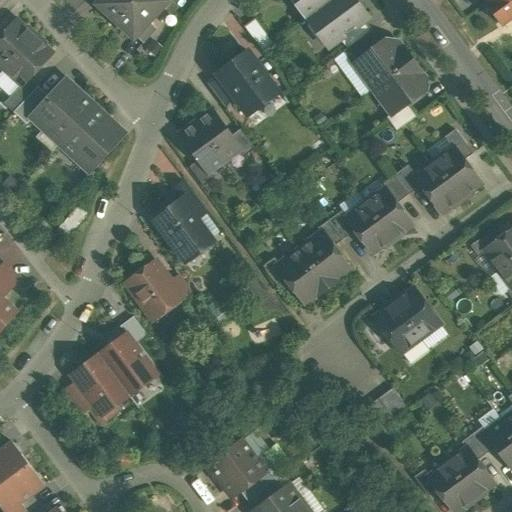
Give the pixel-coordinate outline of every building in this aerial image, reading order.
[(102,0),(100,3),(98,4),(116,20),(135,0),(102,0)] [(164,0),(135,0),(116,20),(134,37),(135,36),(148,21),(166,2),(164,0)] [(293,0),(308,18),(332,0),(293,0)] [(353,0),(332,0),(308,18),(329,47),(340,39),(364,21),(368,19),(353,0)] [(511,0),(492,0),(486,5),(501,26),(511,18),(511,0)] [(0,38),(0,65),(4,70),(35,36),(17,20),(0,38)] [(272,44),(254,20),(245,27),(263,51),(272,44)] [(157,29),(148,21),(135,36),(143,44),(157,29)] [(364,21),(340,39),(347,48),(371,31),(364,21)] [(347,48),(343,52),(353,66),(355,64),(354,64),(381,43),(372,31),(347,48)] [(35,36),(4,70),(21,85),(22,86),(29,78),(52,53),(35,36)] [(393,44),(383,42),(381,43),(354,64),(355,64),(373,89),(411,61),(403,49),(401,50),(395,42),(393,44)] [(248,52),(217,74),(237,102),(246,113),(276,90),(248,52)] [(411,61),(373,89),(391,114),(392,115),(406,104),(421,93),(423,82),(424,81),(418,73),(420,72),(411,61)] [(237,102),(218,75),(206,83),(226,110),(237,102)] [(29,78),(22,86),(21,85),(4,104),(13,113),(38,86),(29,78)] [(70,92),(62,85),(50,98),(32,117),(33,118),(61,144),(94,108),(76,92),(70,92)] [(50,98),(38,86),(13,113),(26,125),(33,118),(32,117),(50,98)] [(406,104),(392,115),(391,114),(387,117),(396,132),(416,117),(406,104)] [(94,108),(61,144),(90,170),(120,138),(112,131),(112,125),(94,108)] [(231,136),(212,111),(196,123),(224,161),(239,150),(240,149),(231,136)] [(224,161),(196,123),(180,134),(199,160),(208,173),(209,172),(224,161)] [(240,129),(231,136),(240,149),(239,150),(244,156),(255,148),(240,129)] [(473,154),(455,130),(444,137),(452,149),(453,148),(463,161),(473,154)] [(452,149),(434,162),(461,198),(480,184),(463,161),(453,148),(452,149)] [(208,173),(199,160),(189,167),(203,187),(214,179),(209,172),(208,173)] [(416,176),(415,177),(421,185),(442,213),(461,198),(434,162),(416,176)] [(416,176),(408,165),(394,175),(408,195),(421,185),(415,177),(416,176)] [(408,195),(394,175),(380,186),(383,190),(384,189),(396,204),(408,195)] [(206,211),(185,182),(174,190),(182,200),(182,199),(197,218),(206,211)] [(396,204),(384,189),(383,190),(365,203),(392,240),(411,225),(396,204)] [(182,200),(154,220),(183,260),(212,239),(197,218),(182,199),(182,200)] [(347,217),(346,218),(355,231),(373,254),(392,240),(365,203),(347,217)] [(81,204),(60,227),(68,235),(90,212),(81,204)] [(342,211),(328,221),(342,240),(355,231),(346,218),(347,217),(342,211)] [(328,221),(317,229),(321,234),(322,233),(333,247),(342,240),(328,221)] [(511,230),(496,242),(484,251),(484,252),(498,271),(511,260),(511,230)] [(489,232),(470,246),(478,257),(484,252),(484,251),(496,242),(489,232)] [(321,234),(300,250),(328,288),(340,280),(339,279),(350,271),(333,247),(322,233),(321,234)] [(278,265),(277,266),(287,279),(305,304),(316,296),(317,296),(328,288),(300,250),(278,265)] [(274,259),(263,267),(277,286),(287,279),(277,266),(278,265),(274,259)] [(511,260),(498,271),(511,289),(511,260)] [(153,263),(128,282),(143,302),(141,303),(142,309),(146,314),(151,317),(153,316),(154,317),(180,298),(168,283),(153,263)] [(3,264),(0,267),(0,284),(12,272),(3,264)] [(12,272),(0,284),(0,291),(5,296),(20,279),(12,272)] [(178,275),(168,283),(180,298),(182,301),(192,294),(178,275)] [(440,325),(413,289),(394,303),(421,339),(440,325)] [(0,291),(0,331),(18,313),(3,299),(5,296),(0,291)] [(421,339),(394,303),(375,317),(401,353),(402,353),(421,339)] [(126,336),(99,355),(129,395),(155,376),(126,336)] [(421,339),(402,353),(410,364),(429,350),(421,339)] [(99,355),(73,375),(77,380),(95,405),(103,415),(129,395),(99,355)] [(95,405),(77,380),(63,391),(81,416),(95,405)] [(407,408),(393,388),(378,399),(392,418),(407,408)] [(378,399),(364,410),(378,429),(392,418),(378,399)] [(511,413),(501,421),(511,435),(511,413)] [(486,432),(485,433),(496,447),(511,469),(511,435),(501,421),(486,432)] [(486,432),(482,427),(472,435),(486,454),(496,447),(485,433),(486,432)] [(266,447),(255,431),(243,440),(266,472),(269,470),(271,468),(261,455),(266,451),(266,447)] [(486,454),(472,435),(461,443),(466,449),(467,448),(476,461),(486,454)] [(243,440),(208,465),(232,497),(240,492),(266,472),(243,440)] [(0,450),(0,485),(28,464),(11,442),(0,450)] [(466,449),(448,463),(474,499),(493,484),(476,461),(467,448),(466,449)] [(448,463),(428,477),(454,511),(456,511),(474,499),(448,463)] [(28,464),(0,485),(0,506),(4,511),(10,511),(21,504),(44,486),(28,464)] [(280,486),(269,470),(266,472),(240,492),(247,501),(267,486),(271,492),(280,486)] [(254,511),(252,511),(309,511),(289,485),(283,489),(254,511)] [(267,486),(247,501),(254,511),(283,489),(280,486),(271,492),(267,486)]
